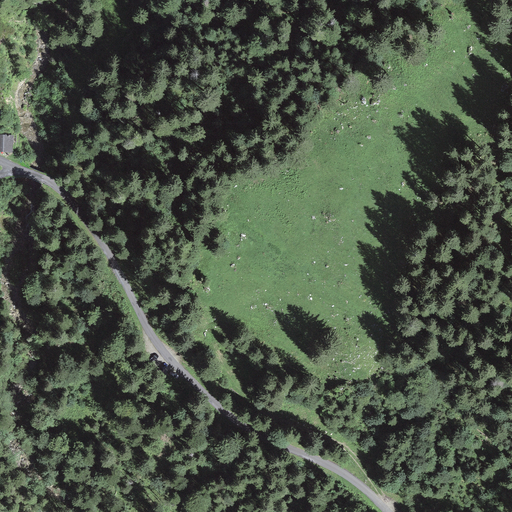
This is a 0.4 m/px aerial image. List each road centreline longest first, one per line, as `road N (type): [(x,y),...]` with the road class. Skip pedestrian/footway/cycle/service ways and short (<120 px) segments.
road 1 (unclassified): [(388,511),(350,477),(219,411),(150,330),(62,190),(17,168),(0,172)]
road 2 (track): [(378,500),(350,450),(182,370)]
